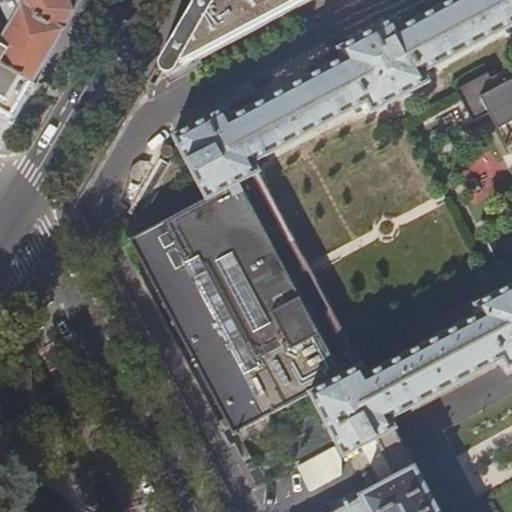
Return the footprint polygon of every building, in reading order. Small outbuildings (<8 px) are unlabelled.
[(48,51),(72,11),(72,10),(67,0),(0,0),(0,4),(9,23),(11,25),(11,26),(0,43),(0,109),(10,117),(48,51)] [(231,0),(193,0),(161,56),(162,57),(158,66),(158,69),(160,72),(163,73),(166,74),(169,74),(204,55),(190,29),(235,6),(231,0)] [(189,166),(203,200),(257,173),(258,172),(256,168),(254,169),(251,162),(367,102),(371,111),(427,80),(423,72),(511,25),(511,0),(450,0),(399,27),(395,18),(339,46),(344,56),(227,118),(222,108),(173,134),(189,166)] [(231,0),(235,6),(190,29),(204,55),(279,15),(306,0),(231,0)] [(511,78),(493,88),(485,73),(453,89),(470,122),(486,113),(503,145),(511,140),(511,78)] [(418,186),(393,137),(303,184),(327,233),(418,186)] [(359,364),(358,362),(316,283),(310,272),(328,262),(323,254),(305,263),(257,173),(203,200),(127,242),(231,434),(307,393),(359,364)] [(388,298),(363,249),(330,266),(373,348),(481,291),(465,258),(388,298)] [(360,361),(358,362),(359,364),(307,393),(341,455),(395,429),(389,418),(503,358),(506,364),(511,361),(511,283),(474,304),(479,315),(365,373),(361,366),(362,365),(360,361)] [(310,491),(348,474),(336,447),(298,464),(310,491)] [(438,511),(414,466),(328,511),(438,511)]
